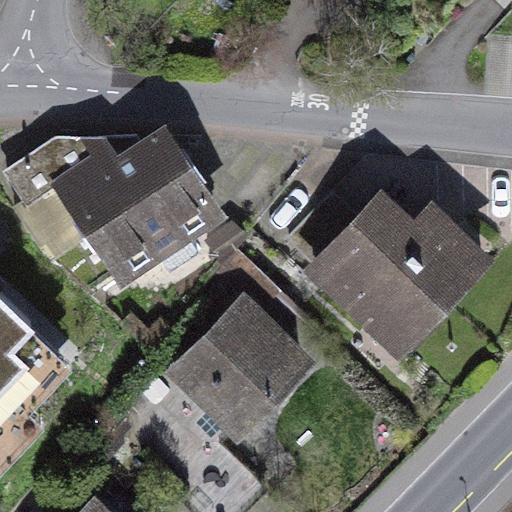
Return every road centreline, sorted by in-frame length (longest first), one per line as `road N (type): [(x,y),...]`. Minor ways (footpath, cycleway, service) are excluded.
road 1 (residential): [(511,131),(17,85)]
road 2 (primary): [(511,418),(420,511)]
